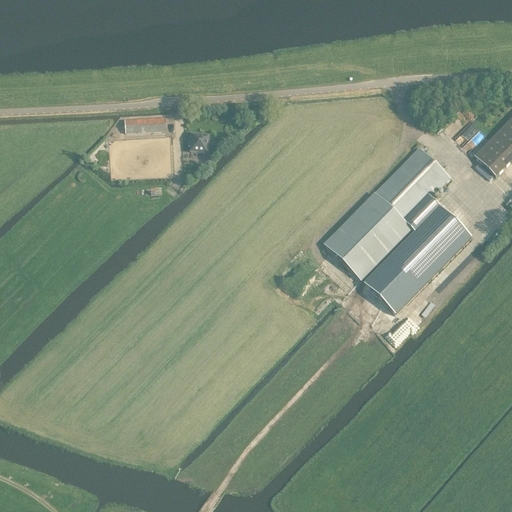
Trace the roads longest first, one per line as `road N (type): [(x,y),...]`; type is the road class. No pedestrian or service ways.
road 1 (tertiary): [(511,71),(0,110)]
road 2 (track): [(375,313),(221,488)]
